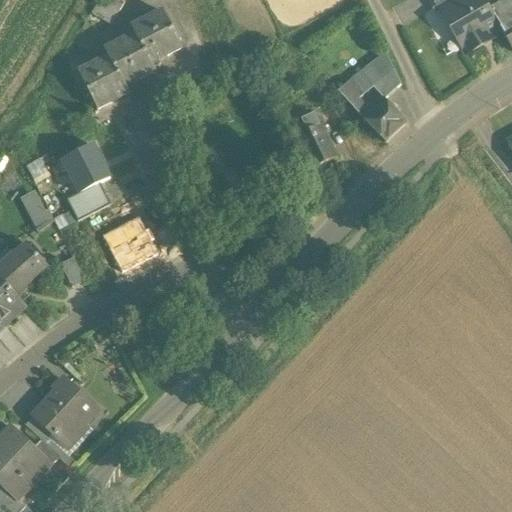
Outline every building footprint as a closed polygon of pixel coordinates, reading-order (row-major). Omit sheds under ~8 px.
[(101,0),(91,16),(111,28),(127,0),(101,0)] [(461,0),(425,0),(436,17),(442,13),(441,12),(461,0)] [(461,0),(441,12),(442,13),(467,56),(503,35),(500,30),(499,30),(498,27),(487,8),(482,0),(461,0)] [(482,0),(487,8),(501,0),(482,0)] [(511,0),(501,0),(487,8),(498,27),(499,30),(500,30),(511,23),(511,0)] [(163,15),(132,31),(135,38),(105,54),(108,61),(78,76),(97,112),(129,96),(125,89),(155,73),(151,66),(182,51),(163,15)] [(511,23),(500,30),(503,35),(504,37),(511,51),(511,23)] [(385,55),(350,83),(363,98),(373,90),(383,102),(384,102),(401,87),(385,55)] [(363,98),(350,83),(338,93),(351,109),(359,102),(363,98)] [(359,102),(351,109),(362,121),(370,114),(359,102)] [(383,102),(379,105),(376,103),(373,106),(376,109),(370,114),(362,121),(385,145),(405,126),(384,102),(383,102)] [(314,114),(300,121),(306,134),(320,127),(314,114)] [(306,134),(295,140),(311,173),(338,160),(322,127),(320,127),(306,134)] [(62,164),(78,197),(111,180),(95,148),(62,164)] [(37,184),(51,177),(42,158),(28,165),(37,184)] [(110,207),(99,186),(78,197),(88,218),(110,207)] [(37,190),(19,200),(33,229),(52,220),(37,190)] [(88,218),(78,197),(68,203),(78,224),(82,222),(88,218)] [(110,207),(82,222),(94,245),(103,241),(127,228),(115,205),(110,207)] [(127,228),(103,241),(121,276),(158,257),(140,222),(127,228)] [(275,238),(264,248),(272,256),(282,245),(275,238)] [(26,247),(14,258),(15,259),(0,272),(0,281),(15,298),(47,270),(26,247)] [(7,250),(0,256),(0,272),(15,259),(14,258),(7,250)] [(84,283),(73,261),(61,268),(72,289),(84,283)] [(0,332),(25,310),(15,298),(0,281),(0,332)] [(81,401),(62,382),(54,390),(56,393),(42,408),(42,409),(33,419),(52,436),(63,447),(82,427),(81,427),(95,413),(81,400),(81,401)] [(52,436),(33,419),(25,427),(44,445),(52,436)] [(47,465),(9,429),(0,438),(0,486),(3,489),(9,496),(10,495),(15,499),(47,465)] [(15,499),(10,495),(9,496),(3,489),(0,492),(0,502),(9,511),(21,511),(25,509),(15,499)] [(9,511),(0,502),(0,511),(9,511)]
